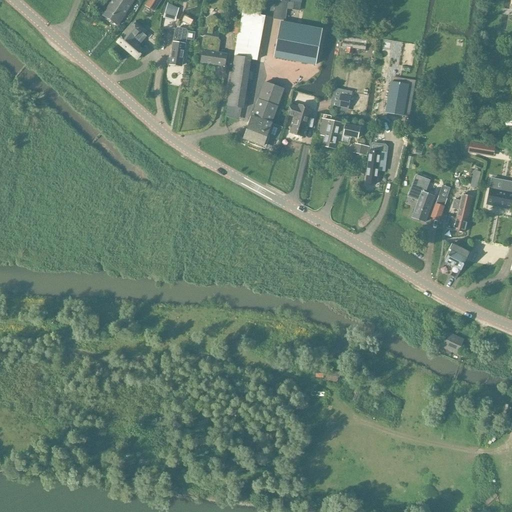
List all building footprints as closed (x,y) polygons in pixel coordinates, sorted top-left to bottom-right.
[(112,0),(102,16),(117,25),(133,0),(112,0)] [(148,0),(145,6),(154,12),(161,0),(148,0)] [(275,1),(273,19),(285,21),(287,10),(300,12),(300,4),(301,0),(274,0),(275,1)] [(168,4),(165,14),(167,15),(176,17),(177,11),(178,9),(168,4)] [(234,57),(227,106),(243,109),(251,59),(256,60),(260,38),(261,38),(265,17),(242,13),(239,34),(238,34),(234,57)] [(203,36),(201,50),(203,51),(201,62),(224,65),(226,55),(218,54),(220,41),(219,39),(220,31),(213,30),(213,28),(217,25),(218,21),(215,17),(210,16),(207,18),(206,23),(208,27),(208,29),(207,29),(206,29),(205,37),(203,36)] [(280,22),(274,58),(315,65),(322,29),(280,22)] [(132,24),(117,42),(137,59),(144,52),(138,47),(147,37),(143,34),(132,24)] [(175,34),(170,64),(181,66),(185,40),(192,41),(194,41),(195,33),(193,33),(187,31),(186,29),(177,28),(176,29),(175,34)] [(390,83),(385,113),(403,116),(407,95),(412,96),(413,96),(415,81),(414,81),(409,80),(408,86),(390,83)] [(264,83),(244,139),(262,146),(283,90),(264,83)] [(347,109),(350,97),(351,93),(342,91),(341,95),(338,107),(347,109)] [(291,103),(288,115),(295,117),(290,133),(303,137),(309,116),(308,116),(310,109),(291,103)] [(322,119),(320,131),(325,132),(322,146),(334,149),(337,134),(357,138),(359,128),(322,119)] [(470,143),(468,153),(485,155),(487,146),(470,143)] [(355,144),(352,153),(366,156),(369,147),(355,144)] [(364,177),(363,182),(366,183),(375,184),(376,170),(385,171),(387,153),(379,152),(372,151),(370,151),(369,155),(366,178),(364,177)] [(474,171),(470,187),(476,189),(480,172),(474,171)] [(416,176),(408,196),(418,200),(411,218),(425,222),(434,197),(424,193),(428,181),(416,176)] [(490,189),(487,204),(511,209),(511,207),(511,182),(502,181),(500,191),(490,189)] [(453,200),(451,209),(458,211),(457,217),(467,220),(472,197),(461,195),(460,201),(453,200)] [(439,220),(444,207),(446,199),(438,196),(435,204),(430,217),(439,220)] [(449,217),(446,228),(464,232),(467,220),(457,217),(456,219),(449,217)] [(449,254),(445,262),(460,270),(464,262),(465,262),(469,253),(451,244),(448,250),(451,251),(449,254)] [(445,334),(441,344),(457,352),(462,342),(445,334)]
